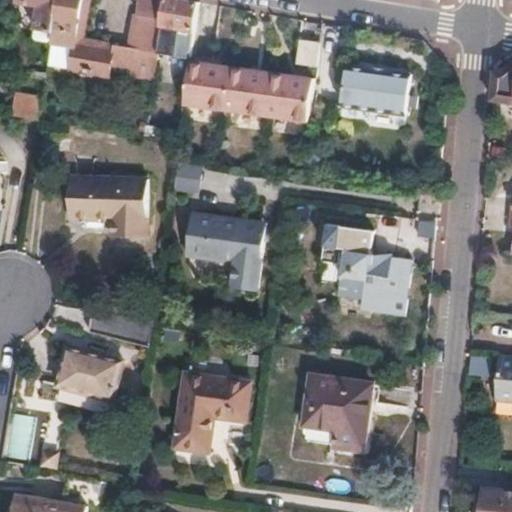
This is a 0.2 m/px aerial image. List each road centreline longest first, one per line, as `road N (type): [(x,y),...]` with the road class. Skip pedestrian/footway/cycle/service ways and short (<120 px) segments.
road 1 (residential): [(481,27),(436,511)]
road 2 (residential): [(481,27),(306,0)]
